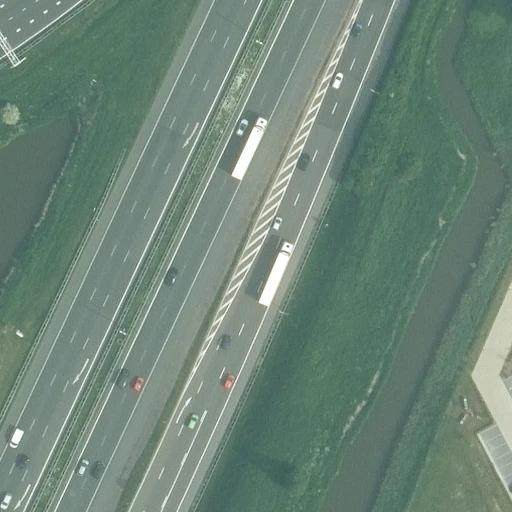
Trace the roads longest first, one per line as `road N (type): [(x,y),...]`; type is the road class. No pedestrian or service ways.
road 1 (motorway): [(76,511),(320,0)]
road 2 (motorway): [(238,0),(0,510)]
road 3 (motorway): [(160,511),(377,0)]
road 4 (track): [(441,0),(419,72),(441,166),(429,219),(295,511)]
